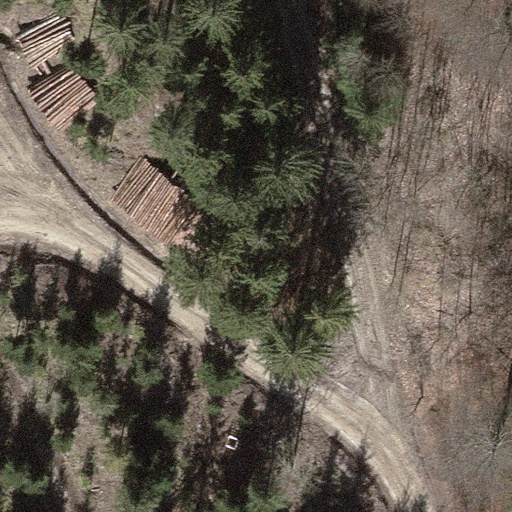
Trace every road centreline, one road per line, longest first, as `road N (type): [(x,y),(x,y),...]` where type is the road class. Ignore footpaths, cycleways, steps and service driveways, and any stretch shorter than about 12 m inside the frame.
road 1 (track): [(427,511),(413,448),(317,380),(99,241),(0,224)]
road 2 (track): [(413,448),(296,0)]
